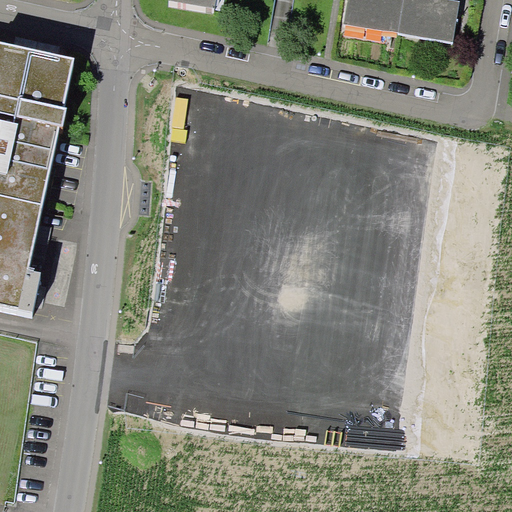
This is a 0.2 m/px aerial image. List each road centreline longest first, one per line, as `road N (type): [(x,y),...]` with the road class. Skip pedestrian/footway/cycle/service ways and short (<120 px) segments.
road 1 (residential): [(116,41),(97,284),(66,511)]
road 2 (residential): [(479,117),(116,41)]
